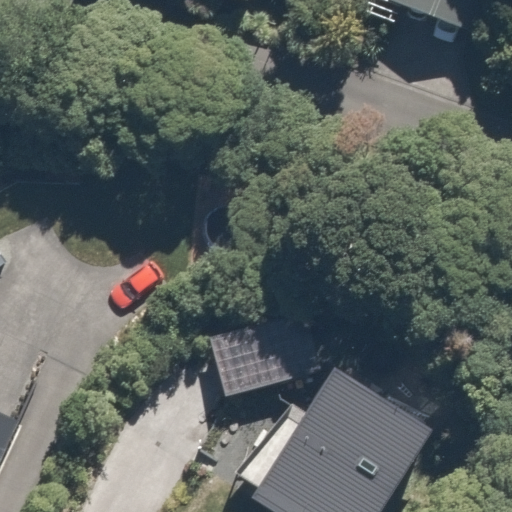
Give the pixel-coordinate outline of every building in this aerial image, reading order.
[(218,0),(255,15),(260,0),(218,0)] [(369,0),(481,41),(496,0),(369,0)] [(229,403),(325,378),(310,320),(213,345),(229,403)] [(261,511),(394,511),(438,442),(344,382),(260,511),(261,511)] [(0,470),(22,427),(0,417),(0,470)]
